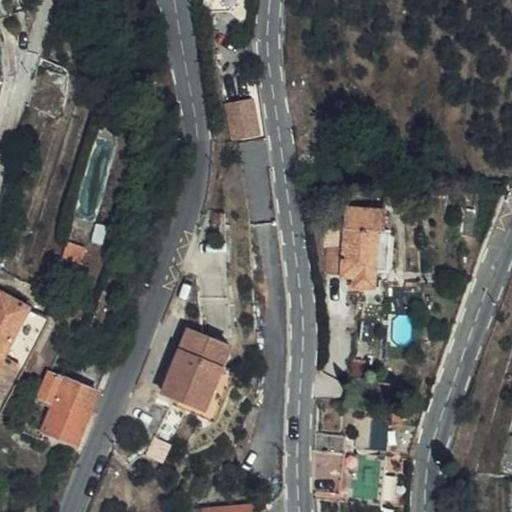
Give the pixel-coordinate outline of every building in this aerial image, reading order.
[(241,136),(254,134),(264,132),(261,97),(239,98),(241,136)] [(357,279),(357,272),(384,272),(392,272),(391,230),(387,230),(386,209),(349,209),(347,248),(330,247),(329,275),(345,275),(346,279),(357,279)] [(384,286),(384,272),(357,272),(357,279),(357,286),(384,286)] [(0,293),(0,360),(28,307),(1,293),(0,293)] [(0,360),(0,406),(42,327),(40,324),(38,320),(37,316),(38,312),(28,307),(0,360)] [(38,320),(40,324),(42,327),(47,317),(38,312),(37,316),(38,320)] [(231,347),(188,331),(162,395),(205,411),(231,347)] [(78,453),(111,370),(74,355),(60,385),(47,381),(22,438),(41,445),(44,439),(78,453)] [(313,456),(384,460),(385,442),(409,444),(416,414),(372,409),(369,440),(345,440),(344,423),(309,422),(313,456)] [(384,460),(313,456),(314,479),(343,479),(343,492),(382,493),(384,460)] [(257,511),(256,503),(198,508),(198,511),(257,511)]
